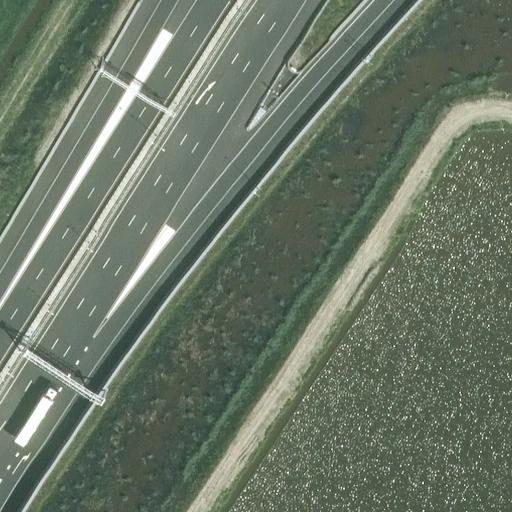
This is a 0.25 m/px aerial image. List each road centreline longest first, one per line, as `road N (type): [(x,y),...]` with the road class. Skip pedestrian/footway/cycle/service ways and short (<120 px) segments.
road 1 (unknown): [(194,511),(434,139),(460,113),(511,107)]
road 2 (motorway): [(77,322),(182,235),(383,0)]
road 3 (motorway): [(213,0),(0,323)]
road 4 (motorway): [(77,322),(281,0)]
road 5 (motorway): [(168,0),(0,304)]
road 6 (motorway): [(0,443),(77,322)]
